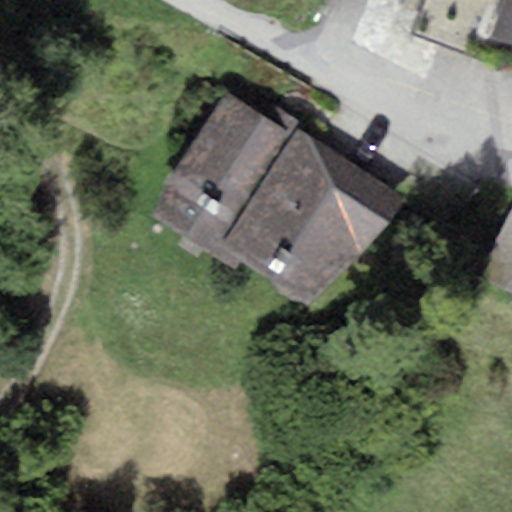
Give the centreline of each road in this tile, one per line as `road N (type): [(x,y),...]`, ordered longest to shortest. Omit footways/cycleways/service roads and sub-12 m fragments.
road 1 (residential): [(511,179),(182,0)]
road 2 (track): [(0,103),(49,156),(69,276),(0,398)]
